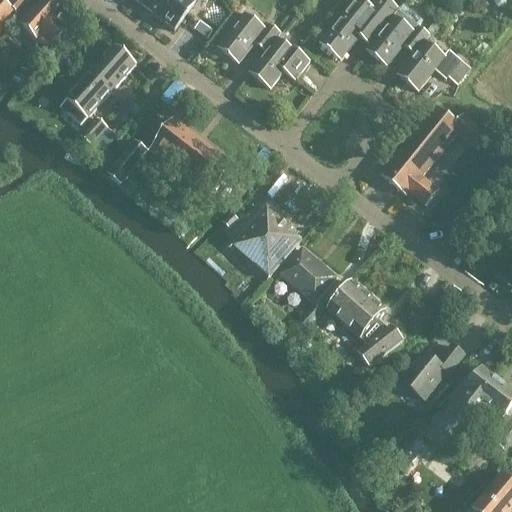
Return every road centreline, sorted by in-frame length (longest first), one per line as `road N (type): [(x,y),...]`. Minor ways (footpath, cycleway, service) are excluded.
road 1 (tertiary): [(288,154),(87,0)]
road 2 (tertiary): [(511,324),(342,197)]
road 3 (residential): [(342,197),(392,120),(337,84)]
